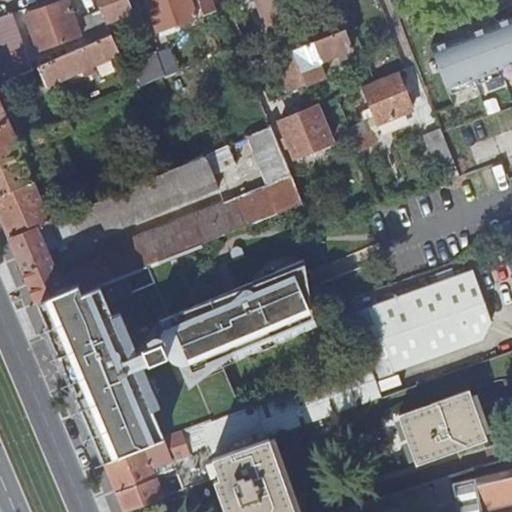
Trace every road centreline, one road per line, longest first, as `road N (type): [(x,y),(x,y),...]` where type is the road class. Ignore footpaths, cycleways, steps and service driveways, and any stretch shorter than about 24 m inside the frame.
road 1 (primary): [(84,511),(0,312)]
road 2 (unknown): [(386,246),(511,201)]
